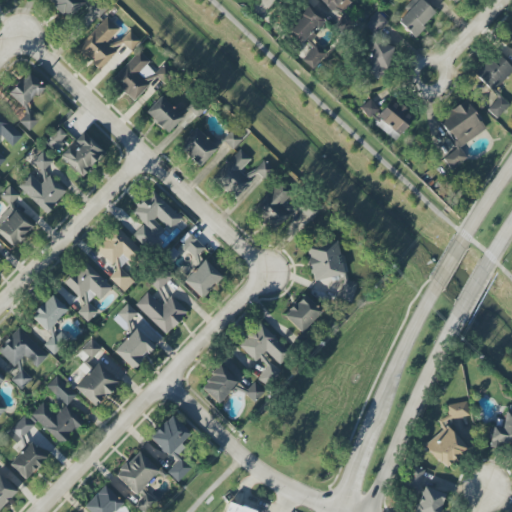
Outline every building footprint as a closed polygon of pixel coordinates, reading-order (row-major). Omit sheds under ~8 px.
[(47,0),(66,21),(85,3),(81,0),(47,0)] [(414,37),(435,14),(420,0),(418,0),(398,22),(414,37)] [(286,28),(310,51),(302,59),(312,68),(325,54),(309,39),(325,23),(307,6),(286,28)] [(388,22),(378,13),(365,27),(375,36),(388,22)] [(120,29),(106,17),(77,49),(100,71),(117,53),(106,44),(120,29)] [(140,42),(130,31),(118,42),(128,53),(140,42)] [(384,78),(392,46),(372,42),(364,74),(384,78)] [(147,81),(155,74),(146,66),(150,62),(139,51),(111,81),(134,102),(150,84),(147,81)] [(511,71),(511,69),(503,61),(497,68),(489,59),(474,75),(493,92),(511,71)] [(7,93),(23,109),(43,88),(28,72),(7,93)] [(183,115),(158,97),(145,115),(169,133),(183,115)] [(487,109),(496,119),(509,107),(499,97),(487,109)] [(362,106),(388,139),(413,120),(400,103),(395,107),(391,101),(379,111),(370,100),(362,106)] [(486,130),(466,101),(438,120),(457,149),(442,159),(450,171),(467,160),(459,147),(486,130)] [(19,122),(28,131),(36,122),(27,113),(19,122)] [(198,167),(217,149),(196,128),(178,145),(198,167)] [(242,140),(233,130),(222,139),(232,150),(242,140)] [(104,152),(82,133),(61,156),(82,176),(104,152)] [(251,159),(240,149),(212,179),(235,200),(243,190),(249,195),(273,169),(264,161),(247,178),(239,171),(251,159)] [(17,188),(47,214),(66,192),(43,172),(53,160),(43,151),(28,167),(32,170),(17,188)] [(282,203),(289,198),(281,186),(254,206),(271,230),(291,216),(282,203)] [(0,197),(9,206),(19,196),(10,187),(0,197)] [(182,218),(152,191),(131,213),(143,224),(133,234),(152,252),(161,242),(157,238),(166,228),(169,231),(182,218)] [(0,234),(12,247),(31,227),(14,211),(0,225),(0,234)] [(182,245),(194,259),(205,249),(192,236),(182,245)] [(351,303),(357,284),(344,280),(338,242),(306,249),(311,281),(342,276),(343,280),(337,298),(351,303)] [(183,282),(201,299),(221,277),(203,260),(183,282)] [(110,287),(84,262),(63,283),(85,304),(77,312),(87,322),(97,312),(91,305),(110,287)] [(149,282),(157,290),(171,277),(162,268),(149,282)] [(134,305),(166,335),(187,312),(170,296),(161,306),(147,292),(134,305)] [(47,332),(68,310),(51,295),(30,316),(47,332)] [(302,334),(321,312),(303,295),(284,317),(302,334)] [(137,313),(126,304),(117,315),(127,324),(137,313)] [(255,362),(265,351),(279,364),(290,353),(260,324),(238,346),(255,362)] [(47,356),(18,328),(0,347),(0,353),(14,366),(24,356),(37,368),(47,356)] [(132,370),(154,346),(135,329),(113,352),(132,370)] [(101,349),(91,340),(81,350),(91,359),(101,349)] [(74,385),(91,407),(118,386),(101,364),(74,385)] [(239,382),(220,365),(199,388),(218,405),(239,382)] [(18,372),(21,376),(15,379),(20,388),(30,382),(23,369),(18,372)] [(67,406),(77,395),(55,376),(46,386),(67,406)] [(253,403),(263,392),(254,384),(244,394),(253,403)] [(38,421),(59,445),(82,424),(70,411),(60,420),(44,402),(28,417),(34,424),(38,421)] [(468,418),(467,403),(440,406),(442,421),(468,418)] [(501,429),(492,427),(489,443),(511,447),(511,415),(504,414),(501,429)] [(34,425),(24,416),(7,434),(17,443),(34,425)] [(167,473),(178,483),(193,467),(180,455),(187,447),(181,441),(188,433),(170,416),(149,438),(176,463),(167,473)] [(468,451),(447,426),(424,445),(445,470),(468,451)] [(9,465),(24,479),(45,458),(30,443),(9,465)] [(159,472),(139,451),(114,475),(134,496),(159,472)] [(88,511),(113,511),(122,504),(105,486),(83,506),(88,511)] [(438,511),(444,493),(422,487),(414,511),(438,511)] [(135,507),(142,511),(148,511),(157,500),(145,492),(135,507)] [(253,511),(227,503),(224,511),(253,511)]
